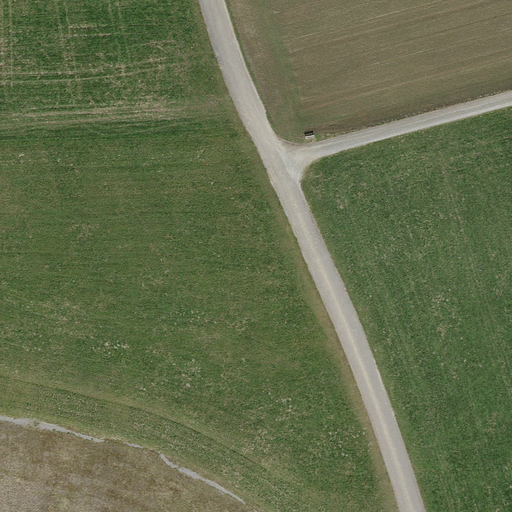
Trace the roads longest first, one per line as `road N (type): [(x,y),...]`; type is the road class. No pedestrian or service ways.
road 1 (unclassified): [(412,511),(363,363),(212,0)]
road 2 (track): [(273,158),(511,106)]
